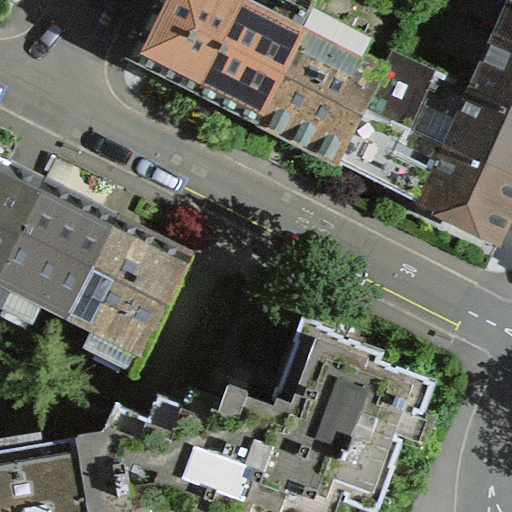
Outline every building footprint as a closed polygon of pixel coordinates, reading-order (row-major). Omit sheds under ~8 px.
[(197,90),(243,0),(246,2),(246,0),(158,0),(137,43),(131,56),(197,90)] [(243,0),(197,90),(215,99),(258,120),(305,27),(302,25),(314,0),(280,0),(273,15),(246,2),(243,0)] [(511,0),(497,33),(511,39),(511,0)] [(384,67),(305,27),(258,120),(275,129),(337,160),(364,106),(384,67)] [(511,39),(497,33),(472,89),(511,106),(511,39)] [(384,67),(364,106),(410,126),(421,102),(435,72),(391,52),(384,67)] [(511,106),(472,89),(459,118),(448,143),(511,172),(511,106)] [(421,102),(410,126),(448,143),(459,118),(421,102)] [(364,106),(337,160),(435,210),(498,242),(511,210),(511,172),(448,143),(410,126),(364,106)] [(0,265),(43,180),(10,163),(11,162),(0,156),(0,265)] [(0,265),(0,302),(3,304),(12,286),(68,314),(116,217),(66,191),(43,180),(0,265)] [(141,229),(116,217),(68,314),(142,351),(190,254),(141,229)] [(78,435),(91,511),(308,511),(316,491),(373,511),(377,511),(414,412),(424,415),(438,378),(382,357),(385,349),(335,330),(336,326),(302,313),(271,397),(276,399),(274,403),(245,392),(247,388),(229,382),(222,401),(218,400),(220,396),(189,384),(183,399),(157,389),(148,413),(118,401),(104,431),(78,435)] [(0,511),(91,511),(78,435),(0,448),(0,511)]
